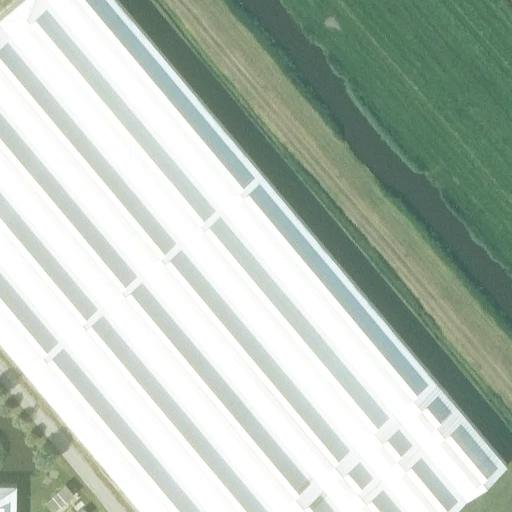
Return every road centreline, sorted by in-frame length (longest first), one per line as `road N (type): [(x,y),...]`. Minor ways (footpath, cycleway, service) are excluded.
road 1 (track): [(511,402),(174,0)]
road 2 (track): [(0,372),(118,511)]
